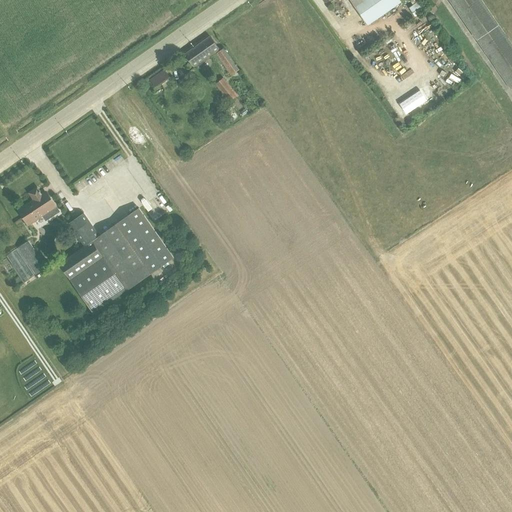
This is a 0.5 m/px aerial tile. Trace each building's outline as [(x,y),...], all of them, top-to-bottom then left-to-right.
[(400,0),(350,0),(368,26),(402,2),(400,0)] [(426,0),(406,0),(409,3),(411,1),(413,5),(409,8),(415,17),(431,6),(426,0)] [(511,44),(481,0),(448,0),(510,90),(511,88),(511,44)] [(213,55),(216,53),(220,50),(211,38),(186,56),(194,68),(213,55)] [(216,54),(223,63),(232,76),(240,70),(225,48),(216,54)] [(216,53),(213,55),(220,65),(223,63),(216,54),(216,53)] [(165,70),(150,80),(156,88),(170,77),(165,70)] [(445,79),(455,83),(457,78),(447,74),(445,79)] [(383,88),(398,82),(395,75),(380,81),(383,88)] [(224,78),(216,85),(230,103),(238,96),(224,78)] [(232,104),(226,109),(228,113),(235,108),(232,104)] [(35,201),(19,211),(29,226),(43,217),(46,222),(58,213),(45,194),(43,195),(40,192),(38,189),(30,194),(35,201)] [(84,246),(59,264),(71,281),(104,257),(127,291),(174,258),(139,208),(100,236),(84,213),(69,223),(84,246)] [(29,241),(6,256),(24,283),(47,267),(29,241)] [(104,257),(71,281),(94,314),(127,291),(104,257)]
